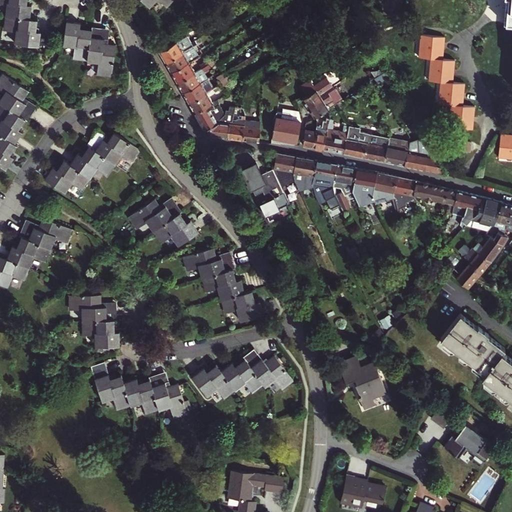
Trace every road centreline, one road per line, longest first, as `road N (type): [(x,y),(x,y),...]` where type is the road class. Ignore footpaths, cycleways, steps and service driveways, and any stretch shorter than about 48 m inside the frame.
road 1 (residential): [(175,87),(208,138),(511,197)]
road 2 (residential): [(298,322),(257,261),(165,158),(140,98)]
road 3 (residential): [(0,220),(64,120),(99,103),(140,98)]
road 4 (residential): [(136,349),(203,347),(298,322)]
